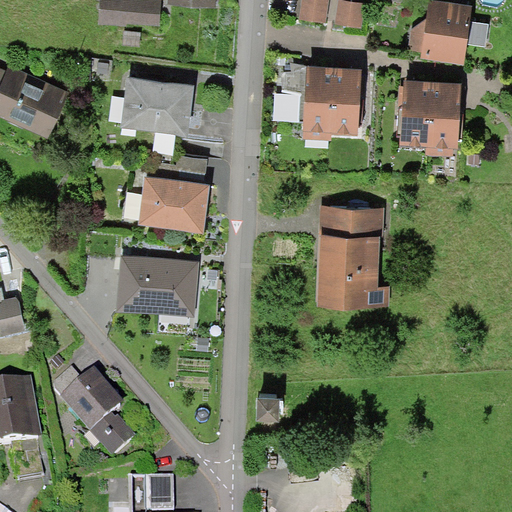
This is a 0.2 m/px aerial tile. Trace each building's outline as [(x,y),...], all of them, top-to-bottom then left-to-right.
[(155,0),(97,0),(97,19),(122,21),(155,22),(155,0)] [(325,0),(300,0),(297,17),(322,21),(325,0)] [(363,3),(342,0),(335,0),(331,27),(358,31),(363,3)] [(468,6),(427,0),(424,21),(407,18),(403,54),(461,62),(468,6)] [(122,21),(97,19),(95,38),(123,40),(121,49),(141,50),(146,34),(121,30),(122,21)] [(358,64),(276,60),(283,90),(302,91),(300,140),(328,141),(328,133),(354,134),(358,64)] [(4,72),(0,70),(0,121),(39,140),(62,92),(7,66),(4,72)] [(191,87),(124,78),(118,126),(185,134),(191,87)] [(461,83),(403,78),(398,145),(422,147),(421,160),(455,162),(461,83)] [(172,179),(141,176),(136,222),(200,229),(209,157),(175,153),(172,179)] [(380,213),(321,209),(315,303),(391,308),(392,287),(375,286),(380,213)] [(199,262),(120,255),(115,310),(193,318),(199,262)] [(0,341),(29,335),(20,298),(10,301),(7,288),(0,290),(0,341)] [(73,369),(48,389),(109,461),(134,440),(115,417),(122,410),(92,375),(84,382),(73,369)] [(28,380),(0,385),(0,449),(10,448),(16,482),(46,477),(28,380)] [(280,394),(254,393),(252,419),(278,420),(280,394)] [(176,511),(176,477),(128,477),(129,507),(129,511),(176,511)]
